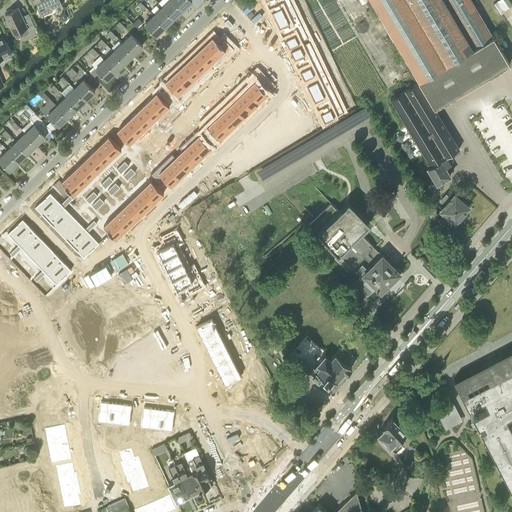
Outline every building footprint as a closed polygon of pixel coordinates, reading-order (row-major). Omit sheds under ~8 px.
[(53,10),(52,9),(62,5),(59,0),(32,0),(34,3),(36,3),(38,8),(38,10),(40,15),(42,16),(52,11),(53,10)] [(183,10),(173,0),(169,0),(163,7),(174,18),(183,10)] [(173,0),(183,10),(192,1),(191,0),(173,0)] [(289,0),(278,0),(268,5),(275,19),(294,10),(289,0)] [(471,0),(371,0),(419,80),(418,81),(425,92),(411,100),(405,90),(390,98),(431,165),(428,167),(437,183),(450,175),(445,166),(450,163),(446,157),(447,156),(448,158),(453,156),(451,154),(459,149),(434,108),(509,64),(471,0)] [(504,0),(499,0),(498,1),(505,11),(509,8),(504,0)] [(141,2),(140,1),(137,4),(143,10),(146,7),(141,2)] [(163,7),(154,16),(165,27),(174,18),(163,7)] [(29,32),(35,28),(28,14),(22,17),(18,8),(13,10),(11,9),(7,11),(6,13),(5,14),(8,20),(5,21),(8,27),(11,26),(14,34),(27,28),(29,32)] [(294,10),(275,19),(282,33),(301,24),(294,10)] [(145,24),(156,36),(165,27),(154,16),(145,24)] [(141,24),(143,23),(139,18),(134,22),(139,28),(142,25),(141,24)] [(122,30),(125,27),(119,21),(116,24),(122,30)] [(301,24),(282,33),(289,47),(308,38),(301,24)] [(107,33),(113,39),(116,36),(111,30),(107,33)] [(134,54),(143,45),(132,34),(123,42),(134,54)] [(0,58),(4,57),(4,56),(10,52),(3,37),(0,38),(0,58)] [(212,37),(204,44),(217,58),(225,51),(228,54),(233,48),(224,38),(218,44),(212,37)] [(98,42),(104,48),(107,44),(102,39),(98,42)] [(309,41),(290,50),(297,65),(316,56),(309,41)] [(134,54),(123,42),(113,51),(125,63),(134,54)] [(204,44),(196,52),(210,65),(217,58),(204,44)] [(89,51),(95,56),(98,53),(93,47),(89,51)] [(113,51),(104,60),(115,71),(125,63),(113,51)] [(196,52),(189,59),(202,73),(210,65),(196,52)] [(316,56),(297,65),(304,79),(323,70),(316,56)] [(189,59),(181,67),(194,80),(202,73),(189,59)] [(104,60),(95,69),(99,73),(106,80),(115,71),(104,60)] [(181,67),(173,74),(186,88),(194,80),(181,67)] [(69,71),(74,77),(78,73),(72,68),(69,71)] [(95,68),(90,72),(94,77),(99,73),(95,69),(95,68)] [(323,70),(304,79),(311,93),(329,84),(323,70)] [(223,79),(227,75),(223,71),(219,75),(223,79)] [(254,81),(247,88),(260,102),(268,95),(261,88),(266,82),(257,73),(251,78),(254,81)] [(173,74),(165,82),(172,89),(167,94),(176,104),(182,98),(179,95),(186,88),(173,74)] [(223,79),(219,75),(215,79),(219,83),(223,79)] [(65,85),(68,82),(63,76),(59,79),(65,85)] [(229,77),(225,81),(229,86),(233,82),(229,77)] [(86,100),(95,91),(84,80),(75,88),(86,100)] [(221,85),(225,90),(229,86),(225,81),(221,85)] [(56,94),(60,90),(54,84),(50,88),(56,94)] [(329,84),(311,93),(317,107),(336,98),(329,84)] [(203,90),(207,94),(211,90),(207,86),(203,90)] [(75,88),(66,97),(77,109),(86,100),(75,88)] [(247,88),(239,96),(252,109),(260,102),(247,88)] [(207,94),(203,90),(199,93),(203,98),(207,94)] [(210,96),(214,101),(218,97),(214,92),(210,96)] [(47,114),(59,126),(68,117),(57,106),(57,105),(45,93),(41,96),(47,102),(47,103),(53,110),(47,114)] [(156,93),(148,101),(161,114),(170,106),(156,93)] [(214,101),(210,96),(206,100),(210,104),(214,101)] [(239,96),(231,103),(245,117),(252,109),(239,96)] [(68,117),(77,109),(66,97),(57,105),(57,106),(68,117)] [(336,98),(317,107),(324,121),(343,112),(336,98)] [(148,101),(140,108),(154,122),(161,114),(148,101)] [(17,112),(20,116),(26,122),(30,118),(28,117),(34,112),(26,103),(17,112)] [(231,103),(224,111),(237,124),(245,117),(231,103)] [(140,108),(133,116),(146,129),(154,122),(140,108)] [(224,111),(216,118),(229,132),(237,124),(224,111)] [(174,119),(178,124),(182,120),(178,115),(174,119)] [(133,116),(125,123),(138,137),(146,129),(133,116)] [(205,122),(200,127),(209,137),(214,133),(221,140),(229,132),(216,118),(208,126),(205,122)] [(20,127),(14,121),(11,124),(17,130),(20,127)] [(22,129),(26,133),(25,133),(36,144),(46,135),(35,124),(34,125),(31,121),(22,129)] [(51,122),(47,126),(52,131),(56,127),(51,122)] [(125,123),(117,131),(130,145),(138,137),(125,123)] [(160,128),(164,132),(168,128),(164,124),(160,128)] [(175,135),(179,131),(175,126),(171,130),(175,135)] [(198,136),(190,143),(203,156),(211,149),(205,142),(209,137),(200,127),(195,132),(198,136)] [(156,132),(160,136),(164,132),(160,128),(156,132)] [(11,136),(6,130),(2,133),(8,139),(11,136)] [(167,134),(171,138),(175,135),(171,130),(167,134)] [(25,133),(16,141),(27,153),(36,144),(25,133)] [(108,136),(100,144),(113,158),(121,150),(108,136)] [(167,142),(163,138),(159,142),(163,146),(167,142)] [(144,143),(149,147),(153,143),(149,139),(144,143)] [(16,141),(7,150),(18,162),(27,153),(16,141)] [(163,146),(159,142),(155,145),(159,150),(163,146)] [(149,147),(144,143),(140,147),(145,151),(149,147)] [(190,143),(182,150),(196,164),(203,156),(190,143)] [(100,144),(92,152),(105,165),(113,158),(100,144)] [(0,157),(0,160),(9,170),(18,162),(7,150),(0,157)] [(182,150),(175,158),(188,171),(196,164),(182,150)] [(92,152),(85,159),(98,173),(105,165),(92,152)] [(175,158),(167,165),(180,179),(188,171),(175,158)] [(85,159),(77,167),(90,180),(98,173),(85,159)] [(121,165),(125,170),(129,166),(125,162),(121,165)] [(121,165),(117,169),(121,174),(125,170),(121,165)] [(156,169),(151,175),(160,184),(165,180),(172,187),(180,179),(167,165),(159,173),(156,169)] [(77,167),(69,174),(82,188),(90,180),(77,167)] [(127,172),(131,177),(135,173),(131,168),(127,172)] [(127,172),(123,176),(127,180),(131,177),(127,172)] [(69,174),(61,181),(75,195),(82,188),(69,174)] [(109,185),(113,181),(109,177),(105,180),(109,185)] [(109,185),(105,180),(101,184),(105,188),(109,185)] [(151,180),(143,188),(156,202),(164,194),(151,180)] [(120,188),(116,183),(112,187),(116,192),(120,188)] [(112,187),(108,191),(112,195),(116,192),(112,187)] [(143,188),(135,196),(148,210),(156,202),(143,188)] [(90,195),(94,200),(98,196),(94,192),(90,195)] [(50,193),(35,207),(48,220),(63,206),(61,204),(50,193)] [(445,204),(439,211),(455,223),(468,206),(468,205),(455,193),(451,197),(449,198),(446,195),(441,200),(445,204)] [(94,200),(90,195),(86,199),(90,204),(94,200)] [(135,196),(127,203),(140,217),(148,210),(135,196)] [(96,202),(100,207),(104,203),(100,198),(96,202)] [(309,224),(360,276),(355,281),(367,294),(374,287),(374,288),(376,286),(379,289),(378,290),(381,293),(387,288),(385,286),(396,276),(397,277),(402,272),(397,267),(396,268),(360,232),(370,222),(349,201),(339,211),(330,203),(309,224)] [(100,207),(96,202),(92,206),(96,210),(100,207)] [(127,203),(119,211),(132,225),(140,217),(127,203)] [(63,206),(48,220),(60,233),(75,218),(64,207),(63,206)] [(119,211),(111,218),(125,232),(132,225),(119,211)] [(75,218),(60,233),(72,245),(87,231),(85,229),(75,218)] [(111,218),(104,226),(117,239),(125,232),(111,218)] [(23,219),(7,234),(19,245),(20,247),(35,232),(23,219)] [(87,231),(72,245),(84,258),(99,243),(88,232),(87,231)] [(35,232),(20,247),(21,248),(32,259),(47,245),(35,232)] [(166,245),(157,250),(162,260),(178,252),(174,242),(178,240),(175,234),(164,240),(166,245)] [(47,245),(32,259),(43,270),(44,272),(59,257),(47,245)] [(178,252),(162,260),(167,270),(183,261),(178,252)] [(59,257),(44,272),(45,273),(56,285),(72,270),(59,257)] [(183,261),(167,270),(172,279),(188,271),(183,261)] [(188,271),(172,279),(177,289),(186,285),(189,290),(200,285),(197,279),(193,281),(188,271)] [(212,317),(196,325),(201,335),(217,327),(212,317)] [(217,327),(201,335),(206,345),(222,337),(217,327)] [(222,337),(206,345),(210,355),(227,347),(222,337)] [(328,382),(332,377),(336,381),(344,371),(347,373),(351,367),(349,366),(350,365),(347,363),(352,357),(350,355),(352,353),(343,345),(336,353),(334,352),(330,356),(325,352),(318,360),(320,361),(315,367),(308,361),(305,359),(299,365),(302,368),(302,369),(309,375),(319,383),(319,382),(323,385),(327,381),(328,382)] [(227,347),(210,355),(215,364),(232,356),(227,347)] [(511,349),(454,380),(459,388),(487,374),(491,381),(508,373),(504,365),(511,360),(511,349)] [(232,356),(215,364),(220,374),(236,366),(232,356)] [(459,388),(454,380),(453,380),(511,491),(511,360),(504,365),(508,373),(491,381),(487,374),(459,388)] [(236,366),(220,374),(225,384),(242,376),(236,366)] [(448,412),(441,416),(445,425),(459,418),(450,399),(443,403),(448,412)] [(100,400),(97,421),(113,423),(116,402),(100,400)] [(116,402),(113,423),(129,425),(131,414),(132,405),(132,404),(116,402)] [(141,416),(140,427),(156,429),(159,408),(143,406),(141,416)] [(159,408),(156,429),(172,431),(173,420),(175,410),(159,408)] [(400,437),(406,431),(393,417),(383,426),(384,428),(378,434),(390,447),(391,446),(395,451),(405,442),(400,437)] [(65,424),(44,428),(47,443),(48,446),(68,442),(65,424)] [(68,442),(48,446),(48,449),(51,464),(72,460),(68,442)] [(167,449),(164,443),(158,446),(161,452),(167,449)] [(29,446),(23,449),(25,455),(32,451),(29,446)] [(131,447),(119,452),(122,461),(120,462),(123,473),(142,466),(139,455),(135,457),(131,447)] [(187,460),(193,473),(193,472),(201,489),(213,484),(199,455),(192,458),(187,460)] [(418,456),(414,461),(413,460),(406,466),(411,472),(422,461),(418,456)] [(173,458),(165,461),(174,481),(168,484),(176,501),(190,494),(175,464),(173,458)] [(181,462),(175,464),(190,494),(201,489),(193,472),(193,473),(187,475),(181,462)] [(61,475),(57,476),(59,487),(79,483),(77,472),(74,472),(72,463),(59,465),(61,475)] [(142,466),(123,473),(127,484),(130,483),(133,492),(145,488),(142,479),(146,477),(142,466)] [(79,483),(59,487),(62,499),(66,498),(68,507),(81,505),(79,495),(81,495),(79,483)] [(362,511),(357,490),(356,490),(352,494),(353,497),(338,511),(326,511),(319,505),(311,511),(362,511)] [(170,494),(151,502),(155,511),(168,511),(176,509),(170,494)] [(117,502),(106,507),(108,511),(109,511),(119,508),(117,502)] [(155,511),(151,502),(133,510),(133,511),(155,511)]
